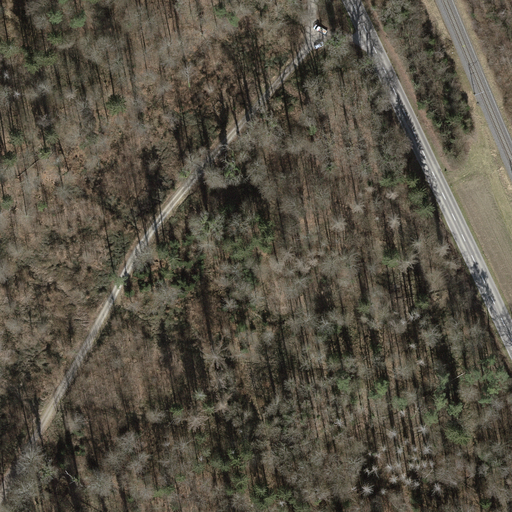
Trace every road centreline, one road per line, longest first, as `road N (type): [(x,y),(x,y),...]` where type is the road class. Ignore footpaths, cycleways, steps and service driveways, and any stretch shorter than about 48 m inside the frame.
road 1 (track): [(0,497),(149,230),(307,42),(315,0)]
road 2 (tertiary): [(511,339),(351,0)]
